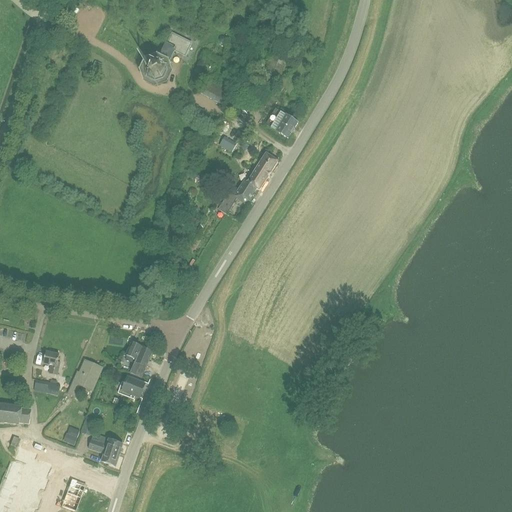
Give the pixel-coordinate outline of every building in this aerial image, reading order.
[(191,43),(172,34),(167,45),(165,44),(157,62),(157,61),(149,64),(145,72),(148,80),(156,83),(164,80),(167,73),(166,69),(174,51),(185,56),(191,43)] [(292,51),(275,45),(264,77),(280,82),(292,51)] [(140,81),(143,78),(137,72),(134,75),(140,81)] [(199,93),(221,105),(228,92),(206,80),(199,93)] [(264,95),(269,97),(272,88),(267,86),(264,95)] [(197,107),(194,112),(201,116),(204,111),(197,107)] [(265,125),(288,139),(298,123),(275,109),(265,125)] [(245,180),(234,197),(237,199),(243,203),(248,201),(256,189),(259,190),(278,161),(266,153),(248,182),(245,180)] [(227,215),(237,199),(234,197),(229,193),(219,209),(227,215)] [(106,335),(119,334),(119,325),(106,326),(106,335)] [(127,356),(135,360),(137,360),(136,363),(146,367),(147,367),(153,352),(132,343),(127,356)] [(35,352),(32,361),(38,363),(41,355),(35,352)] [(46,353),(44,364),(51,366),(50,374),(58,376),(60,363),(58,362),(59,355),(46,353)] [(137,360),(135,360),(130,374),(142,379),(146,367),(136,363),(137,360)] [(103,369),(85,361),(78,377),(76,377),(68,394),(76,398),(81,386),(93,392),(103,369)] [(139,398),(144,384),(127,379),(122,392),(139,398)] [(57,384),(58,382),(52,380),(52,383),(36,380),(35,386),(34,392),(48,394),(47,398),(52,398),(52,395),(58,396),(59,391),(60,385),(57,384)] [(18,423),(28,425),(30,410),(20,409),(20,407),(0,404),(0,422),(18,425),(18,423)] [(82,433),(90,436),(95,420),(87,418),(82,433)] [(75,445),(77,438),(67,434),(64,441),(75,445)] [(11,445),(16,448),(19,440),(13,437),(11,445)] [(123,444),(109,440),(100,437),(98,442),(92,440),(88,450),(104,455),(102,463),(116,467),(123,444)] [(22,462),(3,511),(32,511),(35,507),(37,508),(47,482),(45,481),(50,466),(33,460),(35,454),(21,449),(19,456),(16,455),(15,459),(22,462)] [(66,485),(59,507),(72,511),(75,511),(85,485),(76,482),(74,488),(66,485)]
